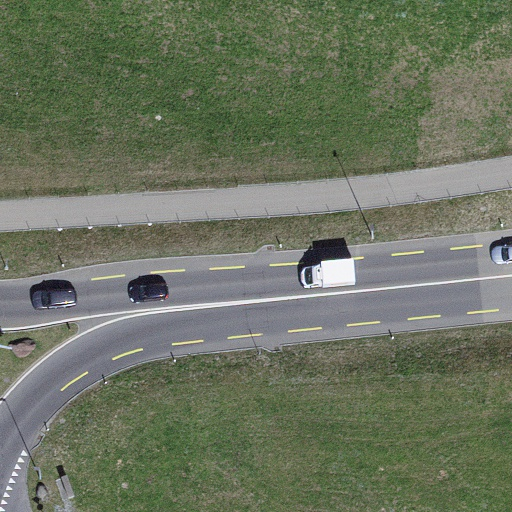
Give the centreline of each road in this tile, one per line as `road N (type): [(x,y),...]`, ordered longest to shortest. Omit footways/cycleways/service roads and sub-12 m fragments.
road 1 (primary): [(511,274),(133,313)]
road 2 (primary): [(0,436),(133,313)]
road 3 (primary): [(133,313),(0,298)]
